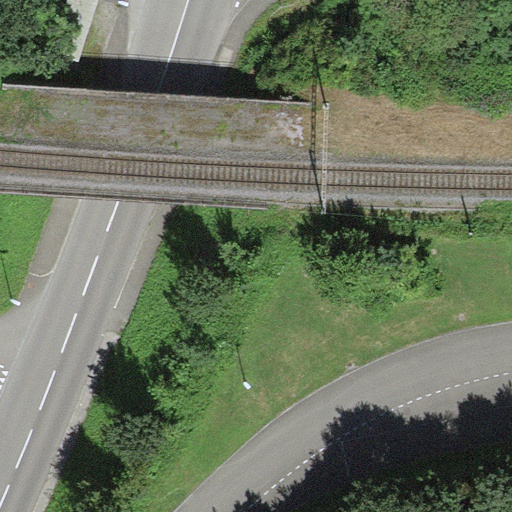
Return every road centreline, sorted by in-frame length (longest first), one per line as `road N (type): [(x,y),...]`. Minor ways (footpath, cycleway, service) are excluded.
road 1 (secondary): [(51,380),(192,0)]
road 2 (unclassified): [(193,511),(293,426),(438,361),(511,340)]
road 3 (secondary): [(0,505),(51,380)]
